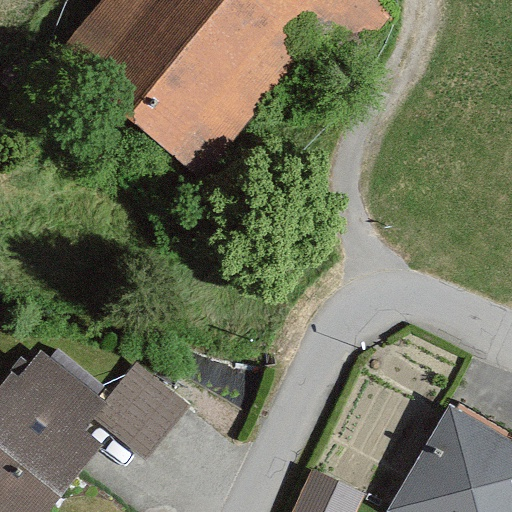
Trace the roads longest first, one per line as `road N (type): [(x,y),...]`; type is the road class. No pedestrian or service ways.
road 1 (residential): [(511,334),(403,302),(369,307),(340,331),(253,511)]
road 2 (track): [(384,305),(371,238),(348,199),(353,162),(422,12),(420,0)]
